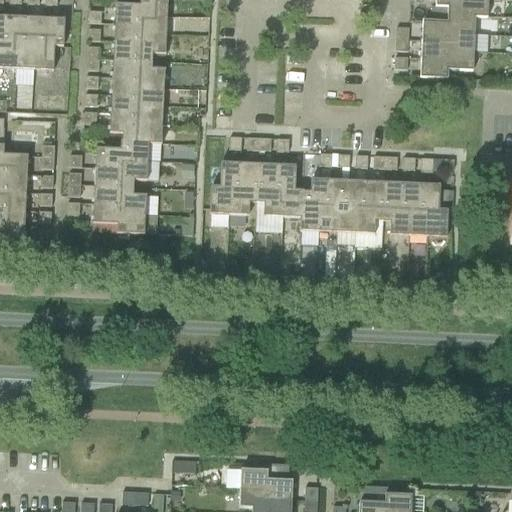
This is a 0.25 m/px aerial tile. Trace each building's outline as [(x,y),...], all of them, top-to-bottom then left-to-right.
[(56,8),(56,0),(44,0),(44,8),(56,8)] [(114,8),(113,27),(138,28),(138,19),(165,20),(166,1),(139,0),(139,9),(114,8)] [(461,0),(434,0),(434,9),(447,10),(446,18),(473,20),(485,20),(486,1),(461,0)] [(100,15),(87,14),(87,26),(99,27),(100,15)] [(473,20),(446,18),(446,26),(421,25),(420,44),(447,45),(447,36),(472,38),(473,20)] [(113,27),(112,45),(137,46),(138,37),(165,38),(165,20),(138,19),(138,28),(113,27)] [(25,21),(7,20),(6,45),(0,44),(0,71),(14,72),(16,45),(24,46),(25,21)] [(16,45),(14,72),(33,73),(34,46),(42,46),(43,22),(25,21),(24,46),(16,45)] [(34,46),(33,73),(51,74),(52,49),(61,49),(62,22),(43,22),(42,46),(34,46)] [(394,43),(407,43),(407,31),(395,31),(394,43)] [(99,33),(87,32),(86,44),(99,45),(99,33)] [(420,44),(419,61),(446,63),(446,54),(472,56),(472,38),(447,36),(447,45),(420,44)] [(137,46),(112,45),(111,63),(150,65),(151,57),(164,57),(165,38),(138,37),(137,46)] [(407,43),(394,43),(394,54),(406,55),(407,43)] [(85,62),(98,62),(98,51),(86,50),(85,62)] [(446,63),(419,61),(418,80),(445,82),(446,73),(471,74),(472,56),(446,54),(446,63)] [(393,60),(393,72),(405,73),(406,61),(393,60)] [(98,62),(85,62),(85,74),(97,74),(98,62)] [(111,63),(111,81),(136,82),(135,91),(162,92),(163,73),(150,73),(150,65),(111,63)] [(97,80),(84,79),(84,91),(96,92),(97,80)] [(136,82),(111,81),(110,98),(135,99),(134,109),(161,110),(162,92),(135,91),(136,82)] [(84,97),(83,109),(96,110),(96,98),(84,97)] [(135,99),(110,98),(109,116),(134,117),(134,127),(160,128),(161,110),(134,109),(135,99)] [(83,115),(82,127),(95,128),(95,116),(83,115)] [(134,117),(109,116),(108,136),(120,136),(120,145),(147,147),(159,147),(160,128),(134,127),(134,117)] [(240,141),(228,140),(227,152),(239,153),(240,141)] [(257,154),(258,141),(246,141),(245,153),(257,154)] [(270,142),(258,141),(257,154),(269,154),(270,142)] [(275,155),(287,155),(287,143),(275,142),(275,155)] [(147,147),(120,145),(119,153),(94,152),(94,171),(118,173),(119,164),(146,165),(147,147)] [(41,149),(40,160),(52,161),(53,149),(41,149)] [(0,151),(0,176),(25,178),(26,159),(1,158),(2,151),(0,151)] [(330,157),(318,157),(318,169),(330,170),(330,157)] [(80,171),(80,159),(68,158),(67,170),(80,171)] [(348,171),(348,158),(336,158),(336,170),(348,171)] [(366,171),(366,159),(354,159),(354,171),(366,171)] [(383,172),(384,160),(372,159),(372,172),(383,172)] [(52,161),(40,160),(40,172),(52,173),(52,161)] [(396,160),(384,160),(383,172),(395,173),(396,160)] [(414,161),(402,161),(401,173),(413,174),(414,161)] [(432,162),(420,161),(419,174),(431,174),(432,162)] [(452,163),(441,163),(441,172),(451,173),(452,163)] [(118,173),(94,171),(93,189),(132,191),(132,183),(145,183),(146,165),(119,164),(118,173)] [(238,192),(239,167),(220,166),(219,191),(210,190),(208,217),(228,218),(229,191),(238,192)] [(229,191),(228,218),(246,219),(247,206),(255,206),(256,167),(239,167),(238,192),(229,191)] [(256,167),(255,206),(263,207),(262,220),(282,221),(283,194),(273,193),(274,168),(256,167)] [(294,169),(274,168),(273,193),(283,194),(282,221),(299,221),(300,194),(293,194),(294,169)] [(0,194),(25,196),(25,178),(0,176),(0,194)] [(67,176),(67,188),(79,188),(80,176),(67,176)] [(39,191),(51,191),(52,179),(39,179),(39,191)] [(300,194),(299,221),(298,234),(318,235),(319,208),(328,208),(329,183),(310,183),(309,195),(300,194)] [(319,208),(318,235),(336,236),(338,209),(346,209),(347,184),(329,183),(328,208),(319,208)] [(338,209),(336,236),(355,237),(357,210),(364,210),(365,185),(347,184),(346,209),(338,209)] [(357,210),(355,237),(372,237),(373,224),(381,225),(383,186),(365,185),(364,210),(357,210)] [(401,187),(383,186),(381,225),(389,225),(388,238),(408,239),(410,212),(399,212),(401,187)] [(418,187),(401,187),(399,212),(410,212),(408,239),(425,240),(427,213),(417,212),(418,187)] [(438,188),(418,187),(417,212),(427,213),(425,240),(444,241),(445,214),(436,213),(438,188)] [(79,188),(67,188),(66,200),(79,200),(79,188)] [(132,191),(93,189),(92,207),(117,208),(116,218),(143,220),(144,199),(131,199),(132,191)] [(0,212),(24,214),(25,196),(0,194),(0,212)] [(183,195),(183,211),(192,211),(192,209),(192,195),(183,195)] [(38,209),(50,209),(51,197),(39,197),(38,209)] [(78,206),(66,206),(65,218),(78,218),(78,206)] [(91,226),(112,227),(112,236),(143,237),(143,220),(116,218),(117,208),(92,207),(91,226)] [(0,230),(23,232),(24,214),(0,212),(0,230)] [(37,227),(49,227),(50,215),(38,214),(37,227)] [(0,250),(22,251),(23,232),(0,230),(0,250)] [(36,245),(49,245),(49,233),(37,233),(36,245)] [(172,463),(172,475),(194,477),(195,464),(172,463)] [(264,502),(290,503),(291,484),(266,483),(266,474),(239,473),(238,491),(264,493),(264,502)] [(358,505),(357,511),(409,511),(410,498),(396,498),(396,491),(362,489),(362,505),(358,505)] [(303,503),(316,504),(316,491),(303,490),(303,503)] [(264,493),(238,491),(237,511),(250,511),(289,511),(290,503),(264,502),(264,493)] [(170,493),(169,503),(178,503),(178,494),(170,493)] [(133,508),(134,495),(121,495),(120,508),(133,508)] [(147,496),(134,495),(133,508),(146,509),(147,496)] [(468,495),(467,507),(478,508),(478,496),(468,495)] [(315,511),(316,504),(303,503),(302,511),(315,511)]
